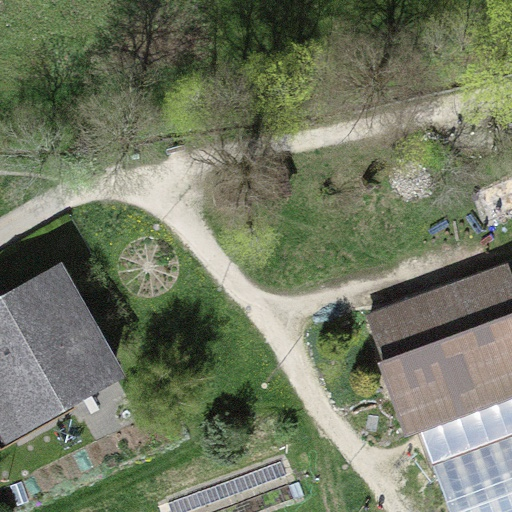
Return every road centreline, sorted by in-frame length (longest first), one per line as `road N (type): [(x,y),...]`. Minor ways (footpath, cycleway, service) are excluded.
road 1 (track): [(149,174),(399,511)]
road 2 (track): [(251,312),(488,256)]
